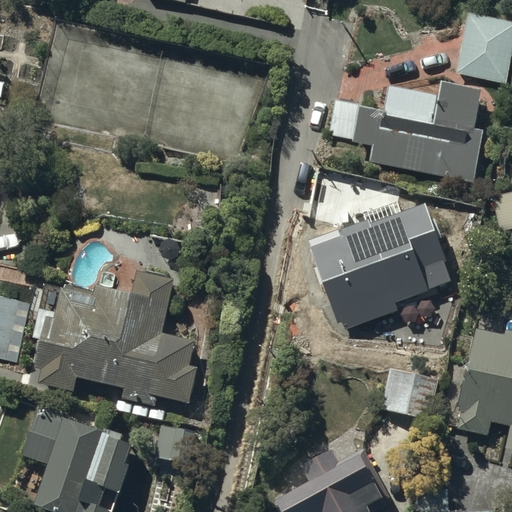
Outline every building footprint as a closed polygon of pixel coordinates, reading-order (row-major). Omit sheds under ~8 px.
[(511,57),(511,21),(469,13),(458,73),(507,83),(511,57)] [(336,101),(330,134),(354,140),(354,142),(373,146),(370,162),(474,185),(478,167),(483,168),(486,155),(480,154),(486,130),(476,128),(484,90),(445,82),(447,74),(383,85),(381,100),(386,101),(385,110),(362,107),(362,104),(336,101)] [(511,193),(493,198),(494,201),(485,203),(489,219),(498,217),(501,231),(511,228),(511,193)] [(369,222),(312,240),(339,324),(343,323),(346,329),(400,312),(397,301),(449,284),(446,276),(453,273),(431,205),(402,214),(398,201),(366,211),(369,222)] [(174,280),(139,272),(135,292),(100,285),(99,289),(69,283),(68,289),(63,287),(58,311),(41,307),(34,337),(43,339),(37,368),(43,369),(39,384),(76,391),(79,377),(127,387),(124,398),(155,405),(157,395),(190,401),(196,369),(188,367),(194,340),(163,334),(174,280)] [(0,295),(0,358),(17,362),(30,302),(0,295)] [(508,335),(479,328),(459,411),(463,412),(459,428),(490,435),(493,421),(511,426),(507,447),(511,447),(511,330),(510,330),(508,335)] [(401,365),(389,411),(429,421),(441,376),(401,365)] [(42,409),(26,454),(52,463),(37,503),(60,511),(111,511),(119,493),(121,493),(132,464),(129,464),(137,443),(126,439),(134,417),(114,410),(107,432),(42,409)] [(164,423),(158,456),(193,463),(199,430),(164,423)] [(307,489),(276,505),(279,511),(386,511),(375,489),(378,487),(362,456),(336,469),(338,473),(324,480),(316,464),(298,473),(307,489)]
